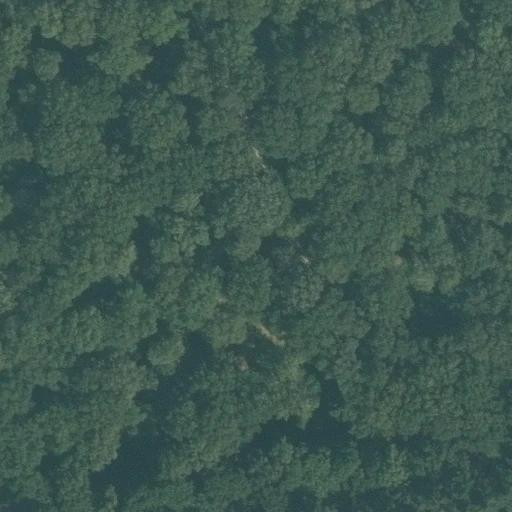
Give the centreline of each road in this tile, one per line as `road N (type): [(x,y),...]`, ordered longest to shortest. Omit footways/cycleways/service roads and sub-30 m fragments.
road 1 (track): [(0,507),(5,498),(73,479),(377,436)]
road 2 (track): [(377,436),(511,415)]
